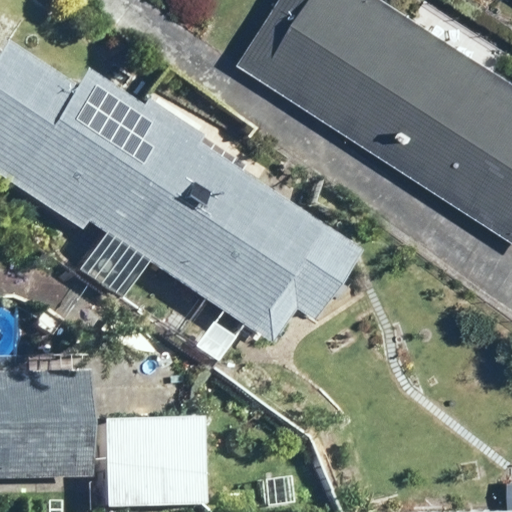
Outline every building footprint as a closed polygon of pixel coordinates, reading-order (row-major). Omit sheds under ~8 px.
[(511,64),(410,0),(291,0),(253,61),(511,224),(511,64)] [(129,247),(274,342),(297,307),(315,319),(361,249),(199,142),(204,135),(148,98),(144,104),(88,68),(76,86),(8,41),(0,52),(0,174),(82,229),(61,262),(102,289),(129,247)] [(90,370),(0,371),(0,476),(91,476),(90,370)] [(107,419),(109,507),(205,505),(203,417),(107,419)] [(263,478),(263,511),(322,511),(323,478),(263,478)]
